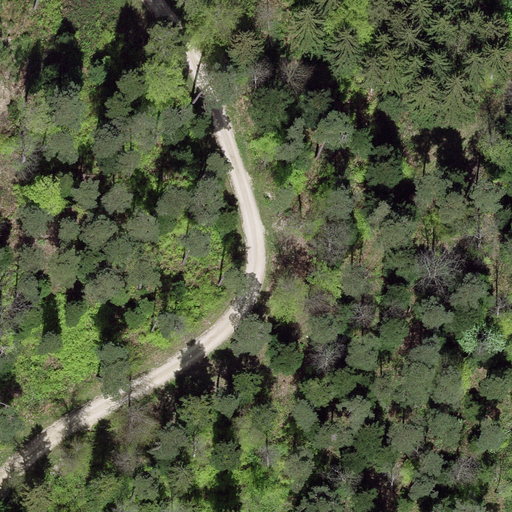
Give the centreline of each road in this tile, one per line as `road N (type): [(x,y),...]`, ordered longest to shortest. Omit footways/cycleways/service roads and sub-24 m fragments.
road 1 (track): [(0,489),(77,424),(207,348),(230,329),(257,279),(251,209),(202,70),(150,0)]
road 2 (track): [(177,365),(221,368),(293,337),(341,295),(418,187),(511,101)]
